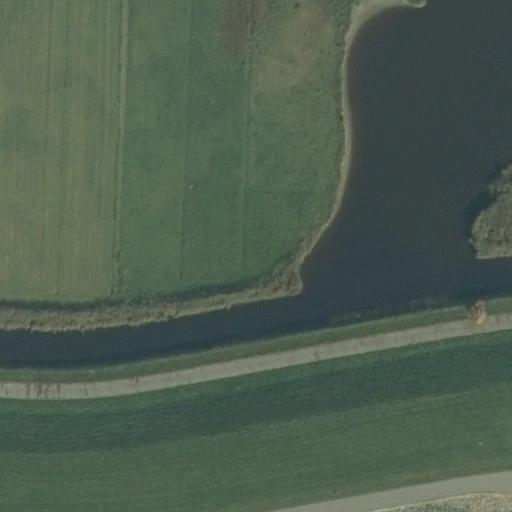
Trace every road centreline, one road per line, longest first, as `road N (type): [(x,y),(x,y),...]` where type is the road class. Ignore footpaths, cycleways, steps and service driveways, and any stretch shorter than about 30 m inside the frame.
road 1 (unclassified): [(511,329),(107,398),(0,397)]
road 2 (unclassified): [(313,511),(511,476)]
